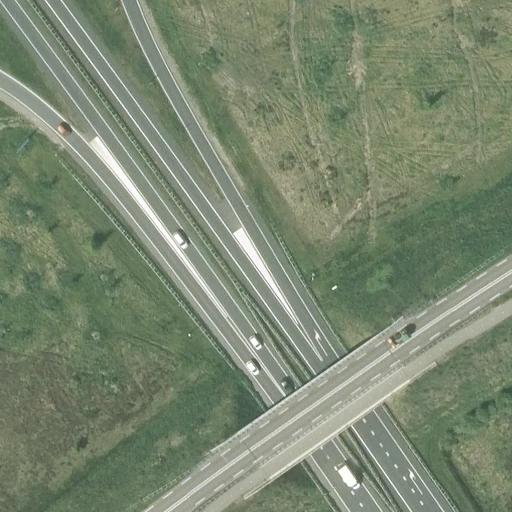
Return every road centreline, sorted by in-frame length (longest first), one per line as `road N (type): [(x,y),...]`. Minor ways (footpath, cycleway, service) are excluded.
road 1 (trunk): [(5,0),(289,399)]
road 2 (trunk): [(317,363),(51,0)]
road 3 (trunk): [(0,82),(111,184),(289,399)]
road 4 (secondary): [(173,511),(511,274)]
road 5 (trunk): [(317,363),(128,0)]
road 6 (trunk): [(417,511),(317,363)]
road 7 (trunk): [(289,399),(367,511)]
